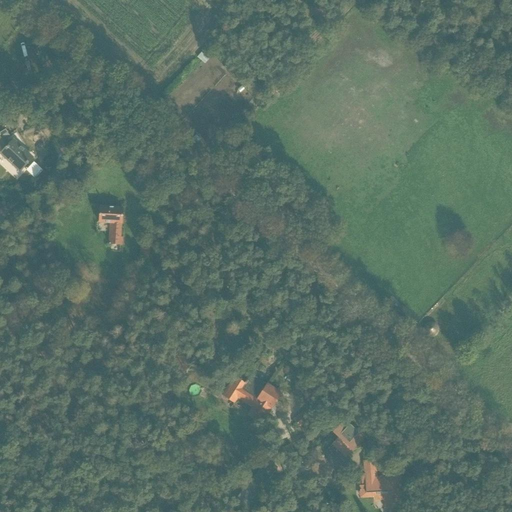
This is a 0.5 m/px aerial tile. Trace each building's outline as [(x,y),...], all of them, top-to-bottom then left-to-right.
[(0,154),(20,172),(32,158),(13,141),(9,145),(5,138),(8,136),(1,125),(0,125),(0,145),(4,151),(0,154)] [(109,244),(122,245),(122,238),(120,238),(121,224),(122,209),(100,207),(99,223),(110,223),(109,244)] [(148,263),(149,247),(141,246),(140,262),(148,263)] [(405,308),(399,314),(404,320),(411,314),(405,308)] [(235,379),(230,387),(224,396),(223,396),(222,396),(234,403),(237,398),(253,408),(247,416),(261,424),(263,422),(264,420),(280,394),(267,385),(267,386),(251,375),(248,381),(247,380),(244,384),(234,377),(234,378),(235,379)] [(293,420),(300,427),(310,418),(303,411),(293,420)] [(333,432),(352,450),(363,438),(344,420),(333,432)] [(330,444),(335,437),(331,434),(326,441),(330,444)] [(295,454),(291,444),(272,452),(276,462),(290,456),(295,454)] [(402,508),(400,478),(383,479),(382,477),(380,477),(380,479),(376,479),(375,467),(375,460),(364,461),(364,475),(366,475),(366,480),(365,480),(365,486),(360,486),(360,488),(358,489),(359,492),(360,492),(360,494),(391,492),(392,508),(402,508)] [(246,510),(277,469),(266,461),(235,501),(246,510)]
